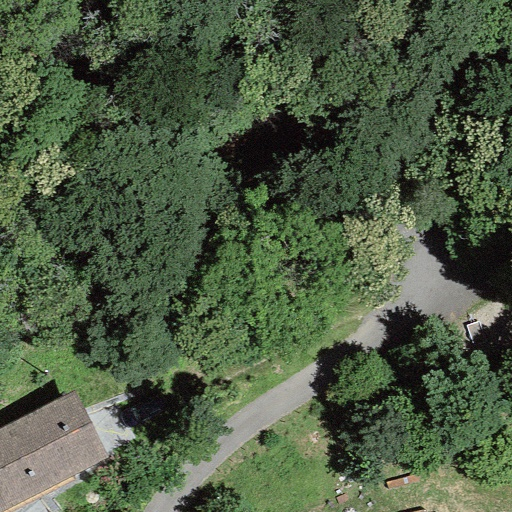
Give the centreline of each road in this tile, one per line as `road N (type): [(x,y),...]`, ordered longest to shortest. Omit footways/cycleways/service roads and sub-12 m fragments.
road 1 (residential): [(161,511),(246,423),(407,314),(424,280),(403,239),(364,226),(319,227),(0,333)]
road 2 (motorway): [(316,0),(511,26)]
